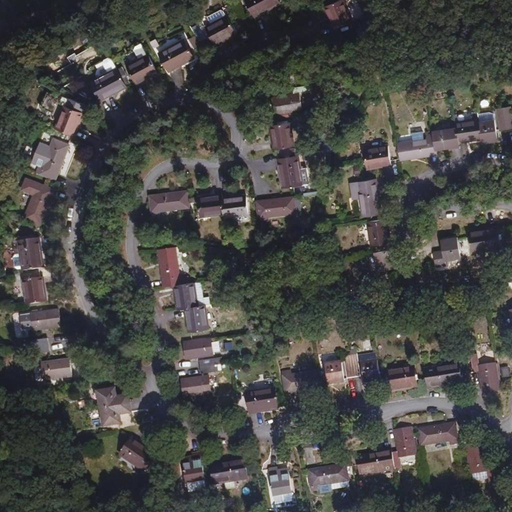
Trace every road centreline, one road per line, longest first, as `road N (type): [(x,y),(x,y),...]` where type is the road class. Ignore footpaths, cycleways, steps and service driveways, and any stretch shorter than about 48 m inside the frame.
road 1 (residential): [(152,386),(157,323),(131,245),(138,198),(162,166),(224,160),(236,140),(232,123),(201,103),(147,109),(105,148),(81,198),(79,282),(104,332),(142,374)]
road 2 (residential): [(511,163),(451,164),(405,187),(405,199),(421,213),(510,204)]
road 3 (residential): [(511,444),(461,405),(380,411)]
road 4 (residential): [(252,433),(324,438),(380,411)]
road 5 (residential): [(380,411),(304,413),(252,433)]
